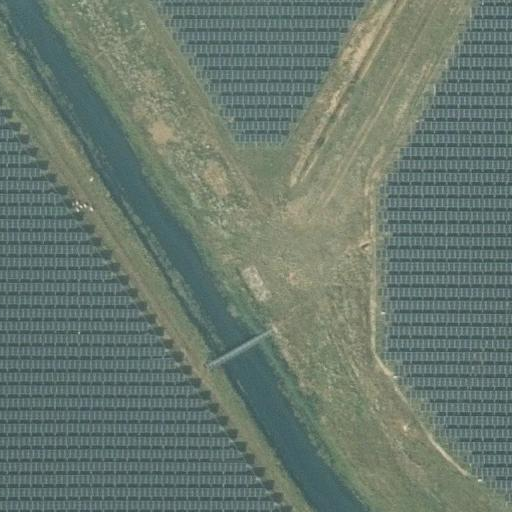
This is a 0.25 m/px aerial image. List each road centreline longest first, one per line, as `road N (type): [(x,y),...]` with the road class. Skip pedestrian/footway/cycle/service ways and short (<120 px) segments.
road 1 (track): [(436,0),(346,163),(309,273),(355,395),(452,511)]
road 2 (track): [(309,273),(240,224),(90,0)]
